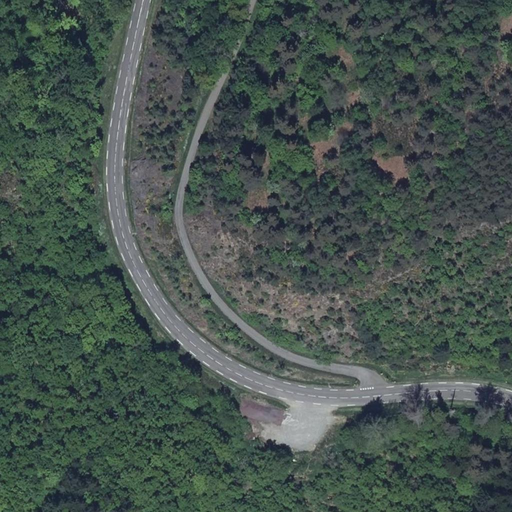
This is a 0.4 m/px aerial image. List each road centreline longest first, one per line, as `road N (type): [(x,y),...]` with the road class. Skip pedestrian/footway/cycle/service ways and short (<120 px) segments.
road 1 (secondary): [(143,0),(115,181),(136,270),(163,313),(226,368),(290,393),(368,398)]
road 2 (residential): [(252,0),(183,176),(177,214),(185,247),(239,323),(277,353),(359,374),(368,398)]
road 3 (secondary): [(368,398),(461,390),(511,400)]
